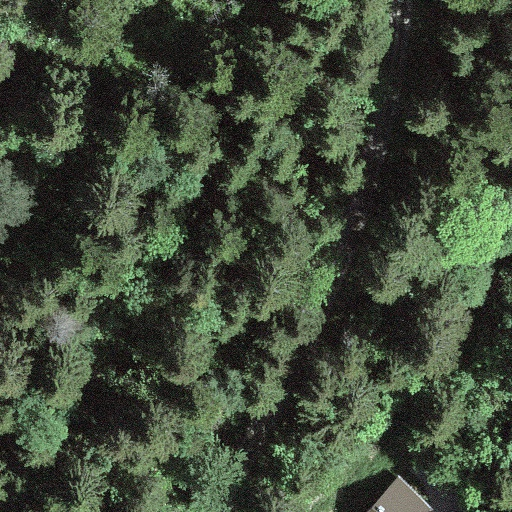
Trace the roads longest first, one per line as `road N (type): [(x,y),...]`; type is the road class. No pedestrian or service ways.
road 1 (track): [(234,511),(385,167),(394,0)]
road 2 (track): [(312,511),(343,488),(511,269)]
